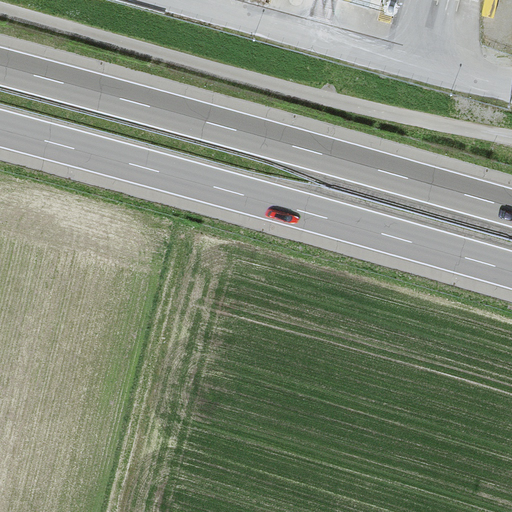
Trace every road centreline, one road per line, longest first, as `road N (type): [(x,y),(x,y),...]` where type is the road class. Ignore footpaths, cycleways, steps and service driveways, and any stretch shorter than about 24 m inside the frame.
road 1 (motorway): [(0,129),(511,271)]
road 2 (motorway): [(511,208),(0,67)]
